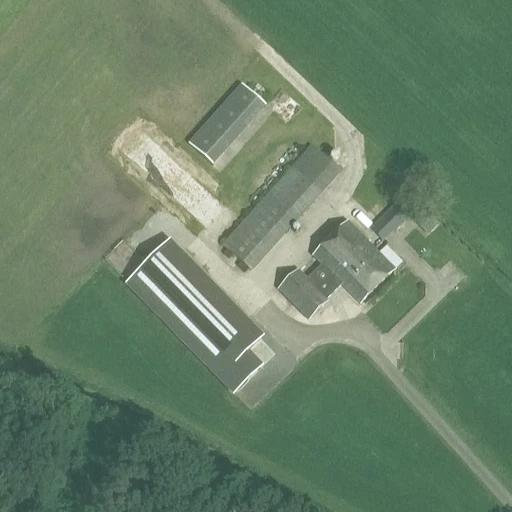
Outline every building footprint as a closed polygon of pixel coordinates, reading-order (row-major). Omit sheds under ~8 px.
[(266,107),(261,102),(244,87),(190,146),(214,167),(266,107)] [(294,103),(283,113),(292,123),(303,114),(294,103)] [(125,151),(149,176),(170,156),(146,131),(125,151)] [(224,247),(251,271),(339,173),(313,149),(224,247)] [(157,176),(174,194),(191,178),(174,160),(157,176)] [(197,220),(217,237),(235,218),(215,200),(197,220)] [(381,219),(394,231),(412,214),(398,201),(381,219)] [(278,291),(309,322),(328,303),(327,301),(341,287),(360,306),(395,271),(348,223),(313,257),(322,266),(307,281),(298,272),(278,291)] [(249,352),(265,337),(196,265),(175,244),(125,286),(233,397),(264,367),(249,352)] [(465,265),(474,276),(487,265),(479,255),(465,265)]
